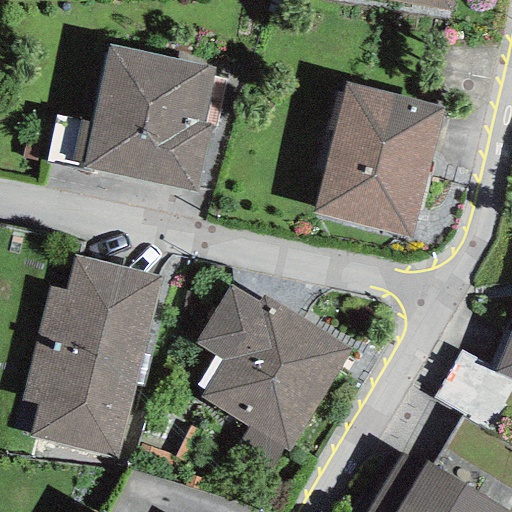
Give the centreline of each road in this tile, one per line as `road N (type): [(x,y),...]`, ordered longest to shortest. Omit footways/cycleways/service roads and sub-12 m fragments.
road 1 (residential): [(446,295),(0,211)]
road 2 (residential): [(316,511),(446,295)]
road 3 (residential): [(446,295),(478,241),(511,79)]
